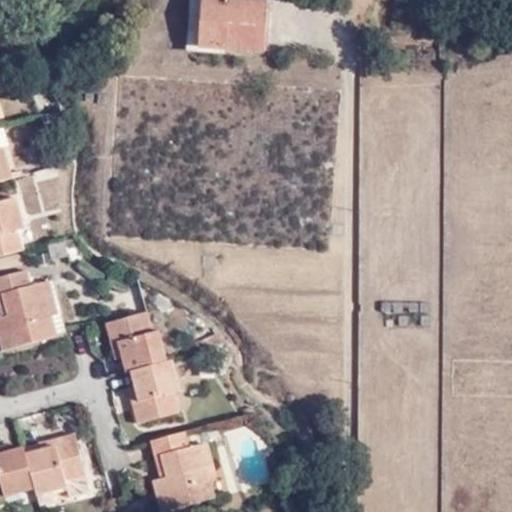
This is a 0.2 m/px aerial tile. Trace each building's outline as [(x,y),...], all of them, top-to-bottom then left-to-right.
[(189,0),(187,47),(198,49),(201,1),(191,0),(189,0)] [(201,1),(198,49),(262,54),(265,5),(201,1)] [(339,91),(119,77),(107,238),(329,252),(339,91)] [(0,180),(11,178),(3,148),(0,148),(0,180)] [(0,255),(23,249),(18,228),(25,227),(17,197),(0,201),(0,255)] [(0,316),(0,333),(4,349),(58,335),(43,281),(30,284),(27,270),(0,276),(0,292),(4,292),(9,314),(2,315),(0,316)] [(58,335),(67,332),(53,278),(43,281),(58,335)] [(0,292),(0,306),(2,315),(9,314),(4,292),(0,292)] [(146,311),(142,295),(133,298),(137,313),(146,311)] [(167,361),(163,347),(159,329),(151,331),(146,311),(137,313),(107,321),(112,344),(119,342),(124,357),(127,371),(133,370),(167,361)] [(119,342),(112,344),(116,358),(124,357),(119,342)] [(172,359),(176,358),(173,345),(163,347),(167,361),(172,359)] [(180,389),(172,359),(167,361),(133,370),(137,384),(140,398),(132,401),(137,422),(177,411),(172,393),(180,389)] [(127,386),(132,401),(140,398),(137,384),(127,386)] [(189,446),(185,431),(152,440),(156,453),(162,452),(168,475),(161,477),(154,479),(162,511),(216,497),(210,476),(201,442),(189,446)] [(35,487),(36,494),(67,486),(65,478),(85,473),(76,434),(55,439),(55,445),(41,450),(26,453),(35,487)] [(40,443),(41,450),(55,445),(55,439),(40,443)] [(209,440),(201,442),(210,476),(218,475),(209,440)] [(26,453),(24,447),(10,451),(0,453),(0,489),(3,489),(4,494),(35,487),(26,453)] [(162,452),(156,453),(161,477),(168,475),(162,452)] [(65,478),(67,486),(71,505),(92,499),(85,473),(65,478)]
